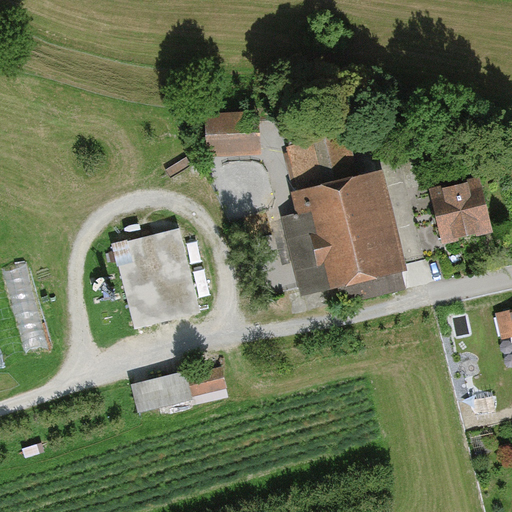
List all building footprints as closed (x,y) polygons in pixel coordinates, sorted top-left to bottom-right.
[(260,111),(206,113),(208,155),(261,153),(260,111)] [(348,138),(288,150),(301,215),(287,218),(302,296),(405,276),(385,172),(355,178),(348,138)] [(487,178),(435,188),(446,242),(498,232),(487,178)] [(183,222),(115,238),(136,328),(204,312),(183,222)] [(11,267),(23,351),(45,348),(33,264),(11,267)] [(190,370),(132,385),(139,411),(224,390),(220,370),(192,377),(190,370)]
